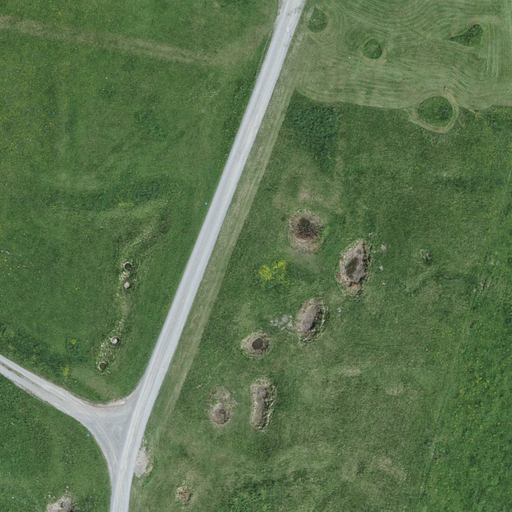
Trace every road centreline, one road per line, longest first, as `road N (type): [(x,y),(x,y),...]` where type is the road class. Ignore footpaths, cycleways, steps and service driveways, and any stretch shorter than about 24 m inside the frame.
road 1 (track): [(122,511),(133,442),(298,0)]
road 2 (track): [(133,442),(0,361)]
